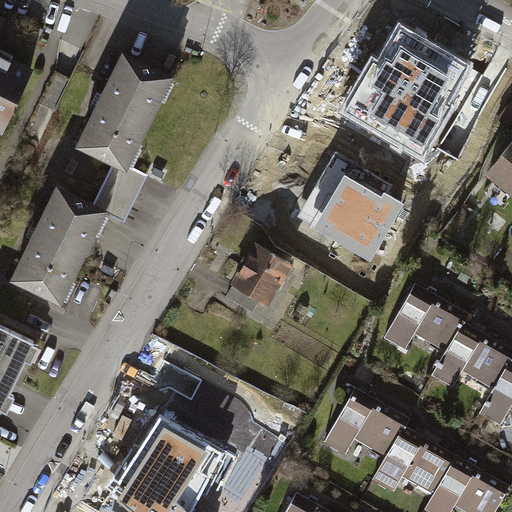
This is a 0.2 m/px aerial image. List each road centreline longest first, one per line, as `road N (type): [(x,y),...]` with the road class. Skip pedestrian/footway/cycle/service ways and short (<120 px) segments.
road 1 (residential): [(14,511),(289,67)]
road 2 (residential): [(140,0),(232,33),(289,67)]
